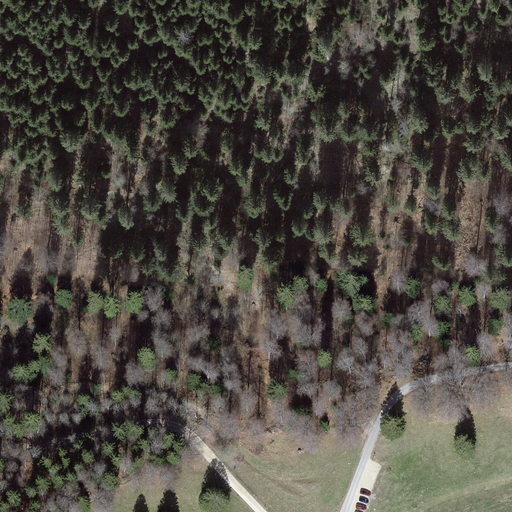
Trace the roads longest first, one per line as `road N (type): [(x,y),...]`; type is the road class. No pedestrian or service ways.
road 1 (track): [(261,511),(187,431),(154,421),(0,452)]
road 2 (unclassified): [(511,364),(416,382),(392,399),(346,511)]
